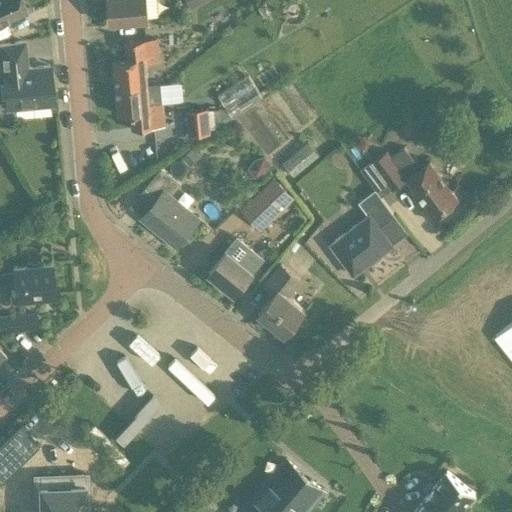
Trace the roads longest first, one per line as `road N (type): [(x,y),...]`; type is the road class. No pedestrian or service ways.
road 1 (residential): [(511,199),(290,381),(145,266)]
road 2 (residential): [(145,266),(90,214),(68,0)]
road 3 (residential): [(145,266),(0,409)]
